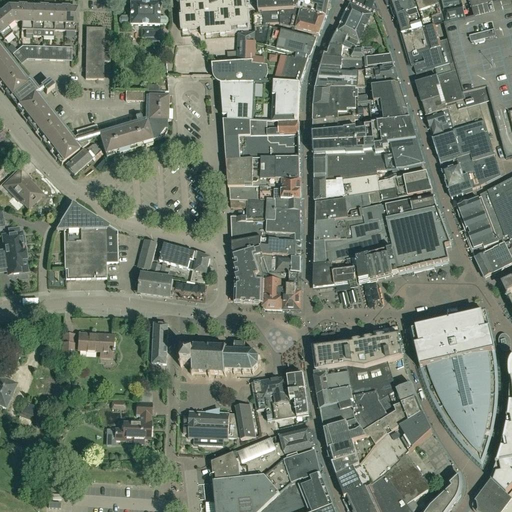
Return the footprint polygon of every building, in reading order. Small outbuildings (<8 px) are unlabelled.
[(250,17),(249,12),(248,12),(248,10),(249,10),(249,9),(248,9),(246,0),(224,0),(224,1),(217,4),(204,5),(204,2),(181,3),(182,14),(181,15),(182,15),(183,17),(181,17),(182,32),(190,31),(190,34),(194,33),(194,32),(200,32),(200,31),(201,30),(202,36),(237,34),(237,32),(249,31),(249,27),(250,26),(250,21),(251,18),(250,17)] [(258,0),(259,14),(255,14),(254,14),(255,34),(255,45),(267,48),(270,28),(270,25),(280,25),(280,26),(319,36),(326,18),(329,0),(258,0)] [(419,20),(420,20),(413,0),(388,0),(390,6),(393,5),(397,18),(408,56),(428,49),(419,20)] [(414,0),(423,22),(425,30),(444,24),(437,0),(414,0)] [(439,0),(445,24),(466,20),(461,0),(439,0)] [(466,20),(445,24),(444,24),(455,64),(457,72),(464,95),(476,92),(482,90),(488,88),(491,102),(507,159),(511,158),(511,0),(469,0),(474,17),(466,20)] [(130,4),(130,17),(121,17),(119,20),(119,23),(121,25),(130,26),(160,26),(160,25),(165,25),(167,23),(168,20),(165,18),(160,18),(160,4),(130,4)] [(22,23),(22,6),(19,6),(19,7),(9,7),(1,13),(0,12),(0,18),(7,28),(8,27),(14,23),(22,23)] [(33,35),(33,8),(26,8),(26,6),(22,6),(22,23),(22,31),(26,31),(26,35),(33,35)] [(43,32),(44,6),(41,6),(41,8),(33,8),(33,35),(33,31),(43,32)] [(54,32),(55,9),(48,8),(48,6),(44,6),(43,32),(54,32)] [(350,6),(337,33),(345,36),(343,42),(356,49),(372,16),(350,6)] [(65,32),(66,7),(62,7),(62,9),(55,9),(54,32),(65,32)] [(70,7),(66,7),(65,32),(76,33),(77,9),(70,9),(70,7)] [(13,33),(8,27),(7,28),(0,18),(0,36),(4,41),(13,33)] [(316,40),(283,32),(283,31),(280,30),(280,31),(270,28),(267,48),(279,53),(309,60),(316,40)] [(110,53),(104,53),(104,30),(87,29),(86,80),(104,80),(104,63),(110,63),(110,53)] [(142,39),(159,39),(159,30),(142,30),(142,39)] [(345,36),(337,33),(330,47),(344,49),(354,53),(353,54),(352,59),(360,59),(365,59),(365,70),(368,70),(368,66),(367,59),(367,58),(371,58),(374,58),(373,51),(355,53),(356,49),(343,42),(345,36)] [(276,85),(280,69),(237,64),(254,63),(255,45),(255,34),(239,35),(238,53),(228,53),(228,65),(213,66),(213,76),(214,76),(215,81),(221,86),(272,84),(272,85),(276,85)] [(302,81),(306,69),(309,60),(279,53),(267,48),(255,45),(254,63),(237,64),(280,69),(276,85),(300,86),(301,86),(303,81),(302,81)] [(27,61),(19,50),(17,51),(12,46),(8,49),(21,65),(27,61)] [(28,49),(28,47),(23,47),(19,50),(27,61),(35,61),(35,50),(28,49)] [(42,61),(43,47),(28,47),(28,49),(35,50),(35,61),(42,61)] [(360,70),(360,59),(352,59),(353,54),(354,53),(344,49),(330,47),(328,56),(325,56),(320,72),(341,74),(342,66),(342,63),(345,63),(345,69),(360,70)] [(22,74),(19,75),(0,50),(0,86),(62,166),(89,144),(88,141),(100,138),(97,126),(77,132),(78,135),(72,139),(73,141),(72,142),(43,105),(45,103),(22,74)] [(374,58),(371,58),(367,58),(367,59),(368,66),(372,66),(372,60),(374,60),(375,64),(374,64),(374,66),(370,67),(371,70),(376,69),(393,67),(390,55),(374,58)] [(394,69),(365,72),(368,88),(371,88),(399,84),(398,81),(394,69)] [(368,89),(368,88),(365,72),(353,74),(353,75),(341,74),(320,72),(317,89),(316,89),(316,90),(356,90),(368,89)] [(464,95),(457,72),(438,78),(417,84),(423,104),(424,103),(454,94),(458,110),(467,107),(471,106),(472,108),(480,106),(480,105),(479,106),(476,92),(464,95)] [(47,95),(55,88),(49,81),(41,87),(47,95)] [(272,85),(272,84),(221,86),(224,117),(229,118),(228,123),(257,124),(257,119),(262,119),(262,124),(273,125),(299,124),(299,115),(300,86),(276,85),(272,85)] [(399,85),(399,84),(371,88),(373,102),(356,104),(356,112),(370,110),(373,126),(410,121),(399,85)] [(373,102),(371,88),(368,88),(368,89),(356,90),(316,90),(314,107),(313,123),(340,121),(356,119),(356,112),(356,104),(373,102)] [(488,88),(482,90),(485,104),(491,102),(488,88)] [(485,104),(482,90),(476,92),(479,106),(480,105),(485,104)] [(454,94),(424,103),(428,117),(449,110),(455,132),(473,127),(470,115),(468,109),(472,108),(471,106),(467,107),(458,110),(454,94)] [(168,114),(169,110),(169,106),(172,106),(172,97),(149,97),(149,121),(147,124),(100,138),(106,159),(153,145),(152,142),(162,139),(167,133),(168,122),(171,123),(172,114),(168,114)] [(470,115),(482,112),(480,106),(468,109),(470,115)] [(373,128),(373,126),(370,110),(356,112),(356,119),(340,121),(313,123),(313,135),(340,132),(341,133),(359,131),(359,130),(373,128)] [(473,127),(485,123),(482,112),(470,115),(473,127)] [(431,131),(433,139),(454,133),(452,127),(448,128),(444,114),(427,120),(431,131)] [(418,143),(414,133),(410,121),(373,126),(373,128),(374,138),(375,151),(384,150),(390,149),(408,145),(418,143)] [(299,136),(299,124),(273,125),(262,124),(257,124),(228,123),(225,123),(226,141),(260,138),(299,136)] [(501,175),(485,123),(473,127),(455,132),(454,133),(433,139),(435,145),(454,140),(456,149),(437,155),(440,166),(441,165),(444,173),(443,173),(448,191),(452,200),(466,195),(473,192),(472,190),(502,177),(501,175)] [(375,151),(374,138),(373,128),(359,130),(359,131),(341,133),(340,132),(313,135),(315,157),(347,155),(364,153),(375,151)] [(299,159),(299,136),(260,138),(226,141),(227,163),(262,160),(299,159)] [(454,140),(435,145),(434,145),(437,155),(456,149),(454,140)] [(425,166),(418,143),(408,145),(390,149),(384,150),(387,172),(404,171),(425,166)] [(101,153),(95,145),(84,151),(65,168),(74,177),(93,161),(92,160),(101,153)] [(387,172),(384,150),(375,151),(364,153),(347,155),(315,157),(315,183),(344,181),(378,176),(377,172),(387,172)] [(300,180),(299,159),(262,160),(227,163),(228,182),(244,181),(271,181),(283,180),(300,180)] [(31,179),(21,169),(4,186),(15,198),(17,197),(29,209),(43,195),(29,181),(31,179)] [(433,193),(430,182),(426,173),(379,183),(380,193),(382,203),(408,198),(433,193)] [(380,193),(379,183),(378,176),(344,181),(315,183),(316,203),(346,198),(346,199),(380,193)] [(301,180),(300,180),(283,180),(271,181),(244,181),(228,182),(229,189),(230,189),(232,189),(263,189),(263,193),(301,192),(301,180)] [(511,180),(488,193),(497,218),(505,239),(508,238),(510,242),(505,245),(504,247),(511,262),(511,180)] [(301,203),(301,192),(263,193),(263,189),(232,189),(230,189),(231,202),(301,203)] [(370,205),(382,203),(380,193),(346,199),(346,201),(316,205),(316,224),(349,221),(348,217),(348,214),(351,211),(370,207),(370,205)] [(505,239),(497,218),(488,193),(481,197),(482,199),(456,209),(474,255),(475,258),(486,253),(485,250),(490,248),(490,249),(502,245),(502,244),(504,243),(505,245),(510,242),(508,238),(505,239)] [(433,198),(408,203),(386,207),(388,220),(437,209),(433,198)] [(301,243),(301,203),(231,202),(231,209),(247,209),(247,218),(232,218),(233,244),(259,240),(261,240),(301,243)] [(62,222),(56,231),(64,231),(65,281),(107,280),(107,264),(118,263),(117,232),(93,217),(72,204),(61,222),(62,222)] [(388,220),(386,207),(383,207),(382,206),(362,211),(366,226),(388,220)] [(451,247),(437,209),(388,220),(366,226),(352,229),(353,241),(316,244),(315,266),(327,265),(340,263),(352,261),(357,260),(365,258),(393,251),(398,275),(449,262),(445,248),(451,247)] [(353,241),(352,229),(366,226),(362,211),(351,213),(352,217),(348,217),(349,221),(316,224),(316,244),(353,241)] [(20,274),(27,272),(26,266),(25,261),(26,260),(24,248),(23,249),(23,245),(24,244),(23,237),(22,237),(21,234),(19,234),(18,229),(8,231),(8,235),(2,236),(4,251),(0,252),(0,270),(7,270),(8,276),(20,274)] [(234,252),(236,255),(255,249),(256,250),(260,248),(260,247),(261,240),(259,240),(233,244),(234,252)] [(302,243),(301,243),(261,240),(260,247),(260,248),(263,256),(275,257),(275,256),(301,258),(302,243)] [(173,296),(174,292),(172,292),(173,279),(149,276),(158,244),(146,241),(139,267),(140,267),(136,294),(171,298),(171,296),(173,296)] [(165,246),(159,264),(194,271),(196,261),(194,261),(196,253),(165,246)] [(511,265),(511,262),(504,247),(495,251),(476,260),(486,280),(497,274),(505,270),(505,269),(511,265)] [(283,312),(284,276),(276,275),(269,275),(264,258),(263,256),(260,248),(256,250),(255,249),(236,255),(233,256),(235,282),(235,304),(264,305),(264,308),(266,311),(283,312)] [(398,275),(393,251),(365,258),(370,282),(393,276),(398,275)] [(197,259),(198,260),(198,262),(196,261),(194,271),(191,283),(204,285),(204,283),(210,258),(198,254),(197,259)] [(302,260),(277,259),(264,258),(269,275),(276,275),(276,273),(301,274),(302,260)] [(370,282),(365,258),(357,260),(352,261),(354,271),(356,271),(358,271),(360,284),(370,282)] [(335,288),(333,274),(345,272),(354,271),(352,261),(340,263),(340,265),(332,266),(315,268),(315,289),(315,290),(335,288)] [(151,274),(168,278),(170,271),(163,269),(163,267),(153,265),(151,274)] [(358,284),(356,271),(354,271),(345,272),(333,274),(335,288),(346,286),(358,284)] [(511,335),(468,275),(399,291),(408,329),(417,368),(420,382),(428,418),(476,489),(489,479),(489,480),(510,498),(511,494),(511,335)] [(301,276),(284,276),(283,312),(301,313),(301,291),(301,276)] [(167,365),(168,325),(155,325),(154,351),(151,351),(151,361),(153,361),(153,365),(167,365)] [(80,335),(79,344),(74,344),(75,335),(63,335),(63,344),(62,344),(62,360),(63,366),(74,362),(74,352),(79,352),(115,353),(115,351),(113,351),(114,336),(80,335)] [(385,351),(401,346),(399,335),(351,345),(314,350),(317,373),(348,368),(366,370),(388,363),(385,351)] [(246,351),(246,349),(246,342),(237,342),(237,349),(228,349),(229,347),(228,346),(225,348),(212,348),(212,345),(211,344),(210,347),(197,347),(195,345),(193,346),(195,348),(195,352),(193,353),(185,354),(183,352),(181,353),(183,355),(183,363),(180,365),(182,367),(184,365),(193,365),(194,366),(194,371),(191,373),(193,375),(195,373),(209,373),(209,376),(212,376),(212,374),(224,374),(227,376),(228,375),(227,374),(227,371),(235,371),(234,373),(236,374),(236,372),(243,372),(243,374),(245,374),(246,372),(253,372),(254,374),(256,373),(255,371),(259,367),(261,367),(262,366),(259,365),(260,358),(262,358),(262,356),(260,356),(255,352),(256,350),(254,349),(253,351),(246,351)] [(404,359),(401,346),(385,351),(388,363),(404,359)] [(0,407),(6,410),(16,387),(2,381),(4,378),(8,367),(0,363),(0,407)] [(381,388),(395,385),(388,363),(366,370),(348,368),(317,373),(314,374),(315,378),(318,396),(351,390),(381,388)] [(291,378),(287,378),(291,402),(295,402),(297,418),(310,416),(304,376),(302,376),(302,373),(290,375),(291,378)] [(291,402),(287,378),(253,383),(258,412),(267,411),(269,423),(297,418),(295,402),(291,402)] [(364,412),(397,392),(395,385),(381,388),(351,390),(318,396),(321,412),(352,403),(354,415),(364,412)] [(395,409),(418,401),(412,385),(400,390),(397,392),(364,412),(354,415),(356,422),(364,435),(397,414),(395,409)] [(374,450),(388,437),(392,434),(408,424),(421,416),(423,415),(418,401),(395,409),(397,414),(364,435),(356,422),(325,431),(325,432),(329,452),(333,465),(337,478),(362,466),(374,450)] [(25,403),(15,429),(27,433),(37,408),(25,403)] [(356,422),(354,415),(352,403),(321,412),(325,431),(356,422)] [(151,439),(152,405),(140,405),(140,424),(124,423),(124,430),(116,429),(115,440),(134,441),(134,445),(144,445),(145,439),(151,439)] [(184,417),(184,435),(189,436),(189,440),(195,441),(195,447),(224,448),(224,442),(229,442),(229,440),(240,440),(241,441),(256,439),(250,406),(235,408),(236,415),(230,417),(230,414),(220,414),(220,411),(206,413),(190,413),(189,418),(184,417)] [(370,487),(386,477),(401,462),(408,456),(432,433),(423,415),(421,416),(408,424),(392,434),(388,437),(374,450),(362,466),(337,478),(345,499),(347,499),(370,487)] [(286,455),(315,448),(311,429),(310,428),(281,435),(279,435),(281,444),(274,445),(271,439),(213,463),(214,478),(218,482),(266,477),(264,475),(286,455)] [(335,511),(311,511),(300,483),(290,487),(292,485),(321,473),(316,452),(299,458),(298,454),(288,458),(288,459),(284,460),(266,477),(218,482),(215,483),(218,511),(336,511),(335,511)] [(422,511),(414,501),(432,489),(408,456),(401,462),(386,477),(370,487),(347,499),(353,511),(422,511)] [(329,511),(335,510),(321,474),(300,483),(312,511),(329,511)] [(450,511),(458,501),(459,500),(461,497),(462,494),(462,490),(462,487),(462,484),(461,481),(460,478),(450,487),(422,511),(450,511)] [(511,511),(511,498),(511,499),(510,498),(491,482),(475,503),(477,504),(478,511),(477,511),(511,511)]
